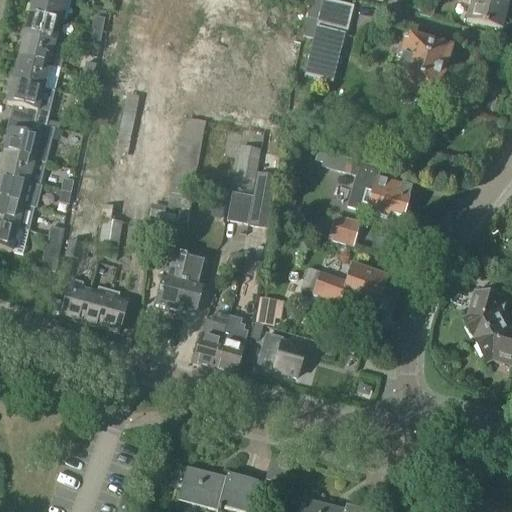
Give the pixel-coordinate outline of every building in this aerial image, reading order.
[(66,2),(56,0),(33,0),(29,18),(61,25),(66,2)] [(313,16),(319,17),(303,80),(331,87),(341,51),(342,51),(349,25),(353,9),(316,0),(313,16)] [(406,0),(404,10),(420,13),(421,8),(422,0),(406,0)] [(471,0),(465,24),(501,33),(507,9),(472,0),(471,0)] [(472,0),(507,9),(509,0),(472,0)] [(421,8),(420,13),(418,18),(432,21),(434,11),(421,8)] [(61,25),(29,18),(24,39),(66,50),(66,49),(55,47),(61,25)] [(91,33),(103,35),(106,22),(93,20),(91,33)] [(103,35),(91,33),(88,44),(101,46),(103,35)] [(18,63),(50,70),(60,73),(66,50),(24,39),(18,63)] [(391,86),(397,88),(396,91),(435,102),(449,52),(410,41),(409,45),(402,43),(398,60),(400,61),(398,70),(395,69),(391,86)] [(50,70),(18,63),(12,86),(44,93),(50,70)] [(84,65),(82,78),(93,80),(95,67),(84,65)] [(93,80),(82,78),(80,88),(91,90),(93,80)] [(7,108),(12,109),(9,122),(43,131),(43,129),(46,116),(39,114),(44,93),(12,86),(7,108)] [(126,162),(139,100),(125,97),(113,159),(126,162)] [(7,131),(9,132),(3,159),(44,169),(54,131),(43,129),(43,131),(9,122),(7,131)] [(166,209),(188,214),(191,198),(204,126),(183,123),(166,209)] [(239,150),(231,195),(251,198),(260,153),(239,150)] [(402,222),(410,192),(377,183),(380,173),(318,156),(316,164),(324,166),(323,170),(356,179),(347,210),(387,222),(388,218),(402,222)] [(0,170),(0,181),(29,188),(29,187),(39,189),(44,169),(3,159),(0,170)] [(29,188),(0,181),(0,204),(23,211),(29,188)] [(59,196),(70,198),(73,184),(62,182),(59,196)] [(274,200),(277,186),(261,183),(259,197),(274,200)] [(70,198),(59,196),(57,206),(68,208),(70,198)] [(231,196),(226,224),(262,231),(267,203),(231,196)] [(23,211),(0,204),(0,228),(18,232),(23,211)] [(93,248),(92,248),(90,256),(115,263),(118,255),(98,250),(117,252),(121,226),(110,224),(112,209),(101,208),(99,224),(102,224),(101,230),(96,229),(93,248)] [(327,245),(352,251),(359,225),(334,218),(327,245)] [(0,252),(12,256),(18,232),(0,228),(0,252)] [(92,232),(70,228),(64,260),(79,263),(82,247),(89,248),(92,232)] [(49,240),(61,243),(63,233),(50,230),(49,240)] [(42,273),(55,275),(61,243),(49,240),(42,273)] [(163,281),(162,281),(155,309),(174,313),(178,296),(184,297),(186,284),(181,282),(186,259),(181,258),(181,257),(179,256),(179,250),(160,251),(160,274),(162,274),(163,281)] [(174,313),(191,317),(191,319),(195,320),(210,263),(191,259),(181,257),(181,258),(186,259),(181,282),(186,284),(184,297),(178,296),(174,313)] [(311,297),(340,308),(342,301),(375,313),(387,280),(350,267),(344,285),(319,276),(307,272),(299,292),(312,296),(311,297)] [(71,283),(70,288),(61,320),(79,326),(89,293),(82,291),(83,286),(71,283)] [(96,295),(89,293),(79,326),(98,331),(109,293),(98,290),(96,295)] [(120,296),(109,293),(98,331),(117,336),(126,303),(119,301),(120,296)] [(508,326),(511,324),(511,318),(508,317),(510,306),(479,298),(473,321),(466,325),(476,345),(508,326)] [(259,301),(254,328),(273,331),(275,322),(279,323),(282,305),(259,301)] [(201,337),(193,364),(192,367),(214,373),(228,320),(216,316),(213,326),(205,324),(201,337)] [(242,323),(228,320),(214,373),(235,379),(244,349),(248,335),(243,334),(245,329),(240,328),(242,323)] [(511,324),(508,326),(476,345),(486,363),(492,359),(511,364),(511,324)] [(290,349),(280,346),(273,375),(296,382),(306,348),(292,345),(290,349)] [(220,511),(221,510),(228,511),(250,511),(258,485),(227,476),(225,481),(186,471),(177,504),(206,511),(220,511)] [(358,511),(345,508),(344,511),(341,511),(305,502),(302,511),(358,511)]
